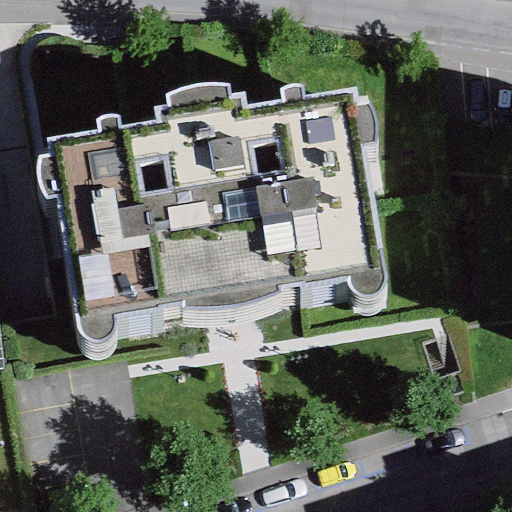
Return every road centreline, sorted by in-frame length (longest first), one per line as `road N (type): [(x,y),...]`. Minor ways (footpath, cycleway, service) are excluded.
road 1 (residential): [(511,26),(306,0)]
road 2 (residential): [(328,511),(511,452)]
